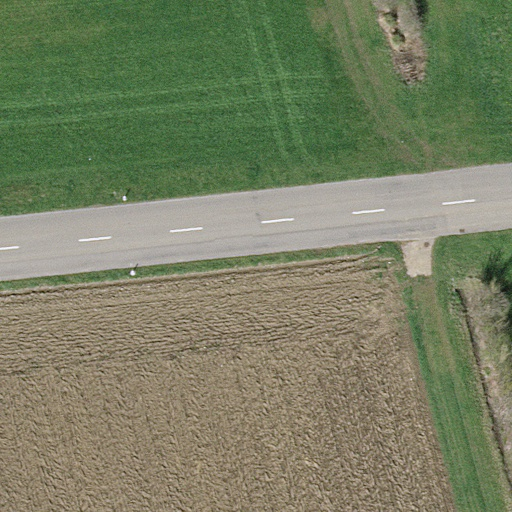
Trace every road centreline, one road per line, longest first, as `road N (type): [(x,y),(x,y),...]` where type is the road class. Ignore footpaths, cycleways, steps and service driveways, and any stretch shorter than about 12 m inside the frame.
road 1 (secondary): [(0,264),(511,207)]
road 2 (track): [(403,219),(488,511)]
